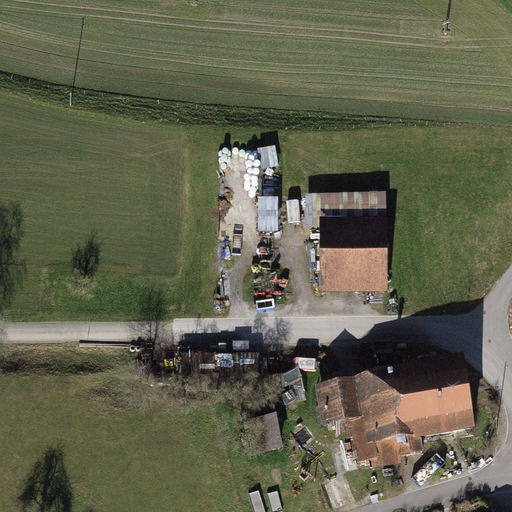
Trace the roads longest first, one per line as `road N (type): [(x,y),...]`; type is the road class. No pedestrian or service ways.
road 1 (residential): [(511,383),(479,338),(446,331),(140,334)]
road 2 (unclassified): [(140,334),(0,335)]
road 3 (residential): [(511,474),(396,511)]
